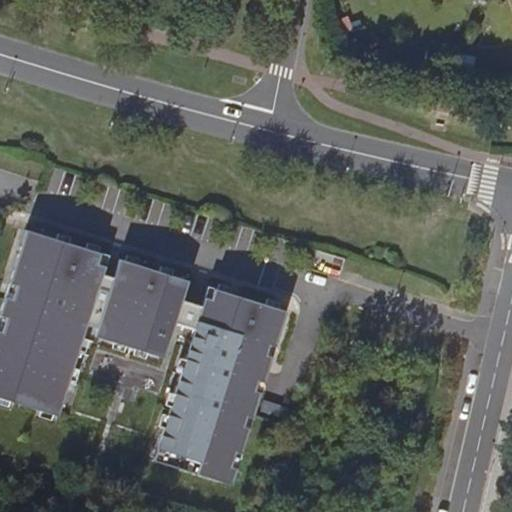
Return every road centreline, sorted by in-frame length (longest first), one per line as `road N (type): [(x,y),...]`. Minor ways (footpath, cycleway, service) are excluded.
road 1 (tertiary): [(262,128),(0,52)]
road 2 (tertiary): [(511,187),(262,128)]
road 3 (residential): [(470,511),(511,319)]
road 4 (residential): [(262,128),(295,0)]
